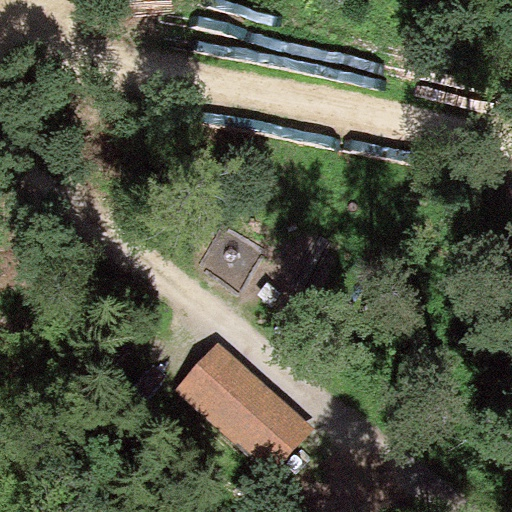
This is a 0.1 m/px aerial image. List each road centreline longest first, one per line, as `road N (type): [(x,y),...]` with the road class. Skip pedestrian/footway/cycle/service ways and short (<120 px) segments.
road 1 (track): [(511,504),(362,420),(10,166),(0,142)]
road 2 (track): [(0,60),(295,101),(511,164)]
